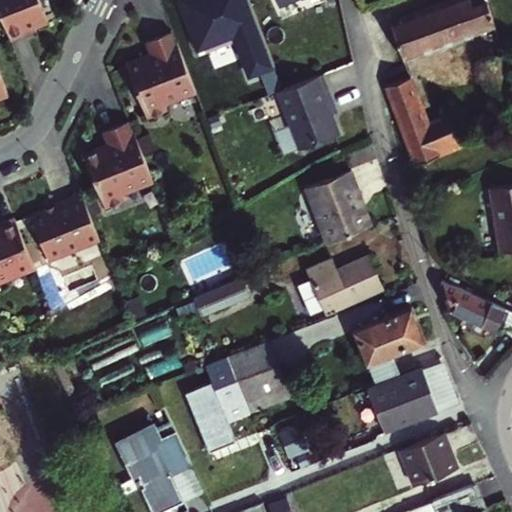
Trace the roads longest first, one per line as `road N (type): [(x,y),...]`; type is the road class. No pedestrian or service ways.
road 1 (residential): [(510,413),(475,404),(455,361),(346,0)]
road 2 (residential): [(96,0),(35,125),(0,150)]
